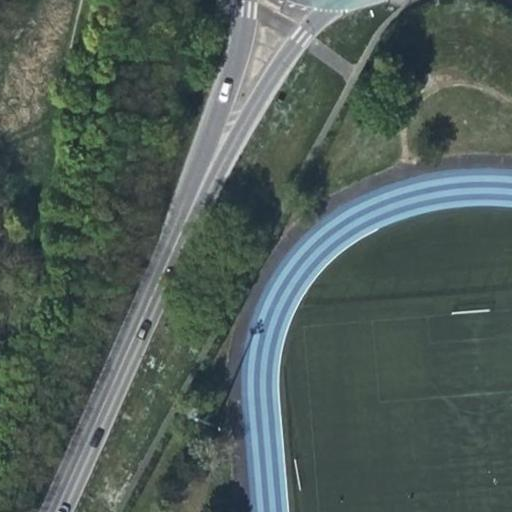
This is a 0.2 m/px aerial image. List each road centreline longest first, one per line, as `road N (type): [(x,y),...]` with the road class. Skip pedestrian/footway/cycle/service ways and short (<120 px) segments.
road 1 (tertiary): [(64,511),(216,150)]
road 2 (tertiary): [(216,150),(334,0)]
road 3 (tertiary): [(246,0),(216,150)]
